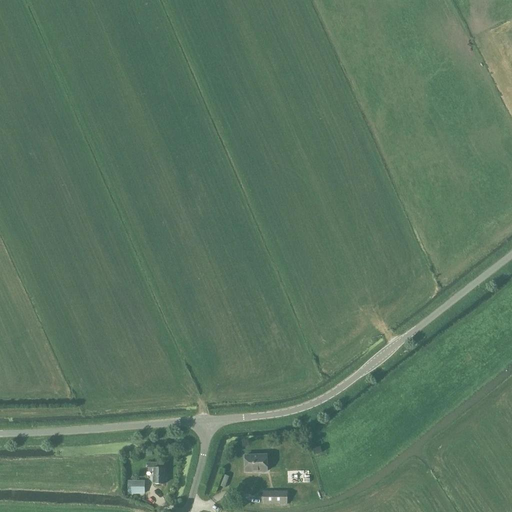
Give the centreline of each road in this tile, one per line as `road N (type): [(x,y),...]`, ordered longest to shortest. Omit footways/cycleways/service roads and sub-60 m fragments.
road 1 (unclassified): [(207,421),(305,408),(341,389),(511,255)]
road 2 (unclassified): [(0,435),(207,421)]
